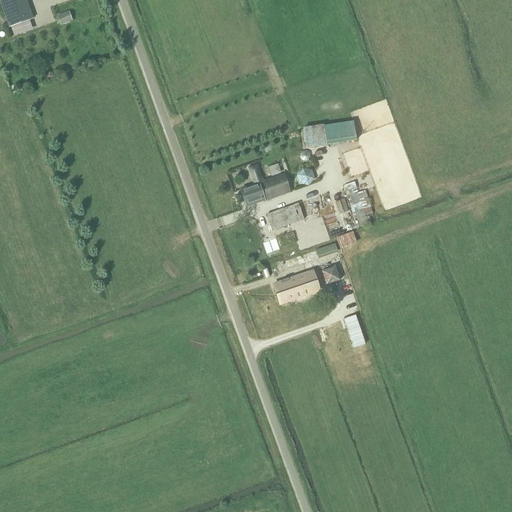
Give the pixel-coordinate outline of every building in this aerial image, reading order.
[(26,0),(0,0),(0,2),(9,27),(33,18),(26,0)] [(69,13),(58,17),(61,24),(72,21),(69,13)] [(356,139),(352,120),(302,129),(305,148),(356,139)] [(257,165),(248,168),(254,185),(240,190),(246,208),(290,192),(284,174),(263,182),(257,165)] [(329,193),(267,215),(273,231),(303,220),(304,223),(336,212),(329,193)] [(312,272),(274,284),(275,287),(274,287),(276,292),(280,303),(310,293),(312,299),(322,296),(320,290),(319,290),(312,272)]
